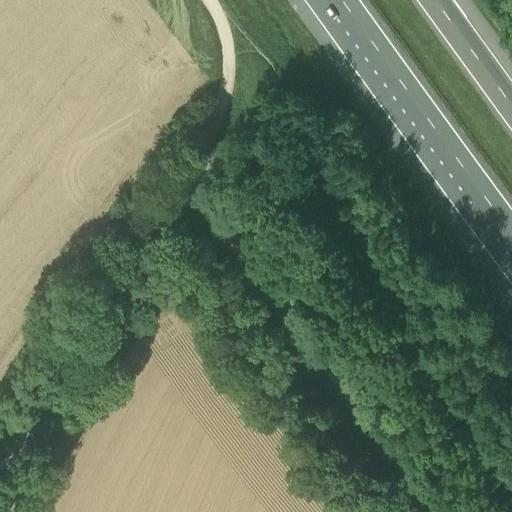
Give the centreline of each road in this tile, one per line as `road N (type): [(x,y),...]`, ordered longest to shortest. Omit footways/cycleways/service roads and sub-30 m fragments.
road 1 (unclassified): [(436,511),(226,230)]
road 2 (motorway): [(342,0),(511,234)]
road 3 (track): [(183,178),(29,407)]
road 4 (track): [(183,178),(227,91),(220,24)]
road 5 (motorway): [(511,106),(434,0)]
